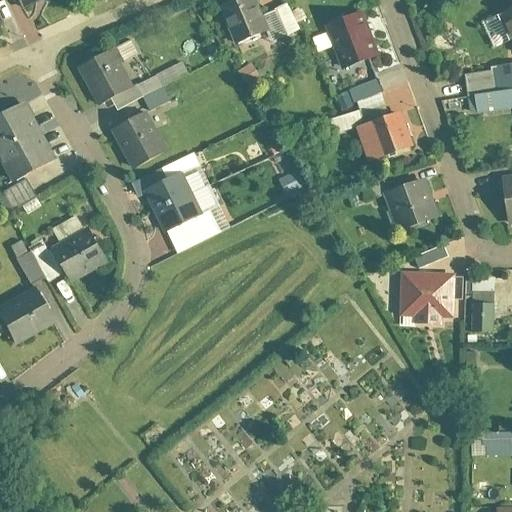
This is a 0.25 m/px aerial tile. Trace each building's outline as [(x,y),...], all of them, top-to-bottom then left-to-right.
[(214,0),(230,41),(296,17),(289,0),(259,0),(258,0),(214,0)] [(511,43),(511,42),(511,0),(493,0),(471,12),(482,32),(501,22),(511,43)] [(340,68),(376,53),(355,2),(319,17),(340,68)] [(65,54),(85,92),(129,69),(116,45),(133,37),(125,22),(65,54)] [(511,47),(456,54),(461,98),(511,91),(511,47)] [(0,161),(4,170),(55,142),(22,81),(0,93),(0,161)] [(367,163),(414,146),(395,95),(328,119),(336,140),(356,133),(360,143),(367,163)] [(130,166),(165,146),(141,107),(107,128),(130,166)] [(140,174),(164,217),(216,189),(192,146),(140,174)] [(511,159),(493,162),(498,202),(511,200),(511,159)] [(398,230),(438,217),(426,182),(396,192),(392,180),(360,190),(365,208),(388,200),(398,230)] [(73,269),(105,250),(78,203),(19,237),(38,269),(64,253),(73,269)] [(0,229),(0,230),(30,278),(38,269),(19,237),(10,224),(0,229)] [(441,244),(411,255),(416,268),(446,257),(441,244)] [(452,274),(399,272),(397,314),(413,314),(412,324),(436,325),(437,315),(450,316),(452,274)] [(474,277),(474,292),(490,293),(490,278),(474,277)] [(46,310),(30,278),(0,296),(0,326),(5,335),(46,310)] [(474,292),(474,304),(490,304),(490,293),(474,292)] [(490,304),(474,304),(473,331),(489,331),(490,304)] [(511,454),(511,431),(479,430),(478,453),(511,454)]
